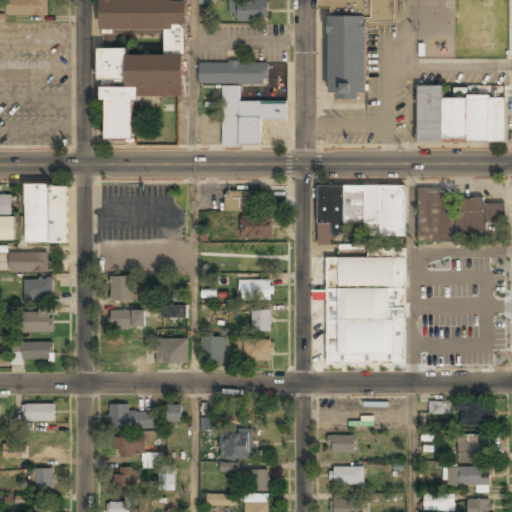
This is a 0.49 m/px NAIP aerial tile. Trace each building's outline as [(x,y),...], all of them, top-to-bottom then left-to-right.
[(48,0),(7,0),(7,17),(48,17),(48,0)] [(185,97),(185,0),(102,0),(102,33),(166,34),(165,54),(99,53),(99,85),(105,85),(104,140),(134,140),(135,96),(185,97)] [(329,97),(366,97),(367,23),(401,23),(401,0),(318,0),(318,10),(330,11),(329,97)] [(230,1),(230,22),(267,22),(267,1),(230,1)] [(268,85),(268,64),(199,64),(199,85),(268,85)] [(222,87),(223,147),(261,146),(261,121),(287,121),(286,103),(240,103),(240,87),(222,87)] [(416,87),(416,142),(504,142),(504,98),(443,98),(443,87),(416,87)] [(26,244),(68,244),(68,186),(26,186),(26,244)] [(317,225),(330,225),(330,238),(346,238),(346,227),(365,227),(365,239),(405,239),(405,186),(317,186),(317,225)] [(505,223),(504,205),(484,205),(484,200),(451,200),(451,190),(417,190),(418,243),(456,243),(456,235),(486,235),(486,223),(505,223)] [(225,211),(251,211),(251,192),(225,192),(225,211)] [(264,209),(285,210),(286,194),(264,193),(264,209)] [(0,241),(13,241),(14,196),(0,196),(0,241)] [(240,239),(272,239),(272,218),(240,218),(240,239)] [(328,256),(368,256),(368,247),(407,247),(407,363),(328,364),(328,256)] [(10,273),(48,273),(48,254),(10,254),(10,273)] [(133,302),(133,278),(109,278),(109,302),(133,302)] [(24,302),(53,302),(53,281),(24,281),(24,302)] [(239,281),(239,302),(272,302),(272,281),(239,281)] [(216,289),(201,290),(201,298),(217,297),(216,289)] [(188,307),(163,307),(163,319),(188,319),(188,307)] [(53,333),(53,310),(23,310),(23,333),(53,333)] [(270,333),(270,311),(251,311),(251,333),(270,333)] [(144,329),(144,312),(110,312),(110,329),(144,329)] [(224,339),(203,339),(203,367),(224,367),(224,339)] [(187,340),(155,340),(155,364),(187,364),(187,340)] [(244,342),(244,362),(273,362),(273,342),(244,342)] [(53,343),(12,343),(12,361),(53,361),(53,343)] [(0,366),(9,366),(9,358),(0,357),(0,366)] [(448,414),(449,401),(429,401),(429,414),(448,414)] [(460,413),(460,427),(495,427),(495,403),(455,403),(455,413),(460,413)] [(110,405),(110,431),(160,430),(160,414),(129,414),(129,405),(110,405)] [(26,406),(26,422),(55,422),(55,406),(26,406)] [(182,424),(182,406),(166,406),(166,424),(182,424)] [(214,430),(214,417),(200,418),(200,430),(214,430)] [(21,421),(9,420),(8,432),(21,432),(21,421)] [(252,460),(252,431),(220,431),(220,460),(252,460)] [(355,436),(328,436),(328,453),(355,453),(355,436)] [(457,463),(479,463),(479,446),(485,446),(485,437),(457,437),(457,463)] [(145,438),(114,438),(114,458),(143,458),(143,463),(145,463),(145,438)] [(27,459),(27,448),(3,448),(3,459),(27,459)] [(238,462),(219,462),(220,472),(239,471),(238,462)] [(330,468),(330,485),(364,485),(364,468),(330,468)] [(114,469),(114,489),(138,489),(138,469),(114,469)] [(444,469),(444,486),(491,487),(491,469),(444,469)] [(33,470),(33,490),(53,490),(53,470),(33,470)] [(249,472),(249,492),(268,492),(268,472),(249,472)] [(174,474),(159,474),(159,492),(174,492),(174,474)] [(453,494),(424,493),(424,509),(453,510),(453,494)] [(234,494),(207,494),(207,506),(234,506),(234,494)] [(269,511),(269,498),(245,498),(245,511),(269,511)] [(331,500),(331,511),(361,511),(361,500),(331,500)] [(467,500),(467,511),(490,511),(490,500),(467,500)] [(127,511),(127,503),(108,503),(108,511),(127,511)]
